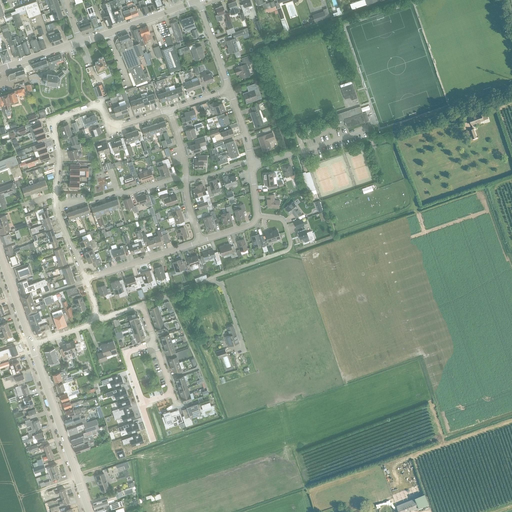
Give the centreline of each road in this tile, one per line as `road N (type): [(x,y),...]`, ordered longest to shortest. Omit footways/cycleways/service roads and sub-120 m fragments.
road 1 (residential): [(140,304),(288,249),(282,219),(257,215)]
road 2 (residential): [(60,193),(63,151),(54,120),(103,106),(121,125),(169,110)]
road 3 (tertiary): [(88,511),(30,344)]
road 4 (residential): [(59,203),(185,178)]
road 5 (secondary): [(80,41),(198,0)]
